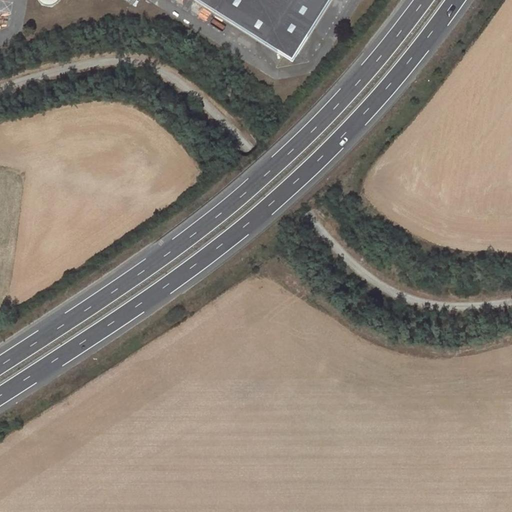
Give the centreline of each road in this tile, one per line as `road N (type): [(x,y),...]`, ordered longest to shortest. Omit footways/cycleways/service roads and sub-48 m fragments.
road 1 (trunk): [(0,395),(239,231),(342,135),(454,0)]
road 2 (trunk): [(423,0),(314,130),(224,210),(0,365)]
